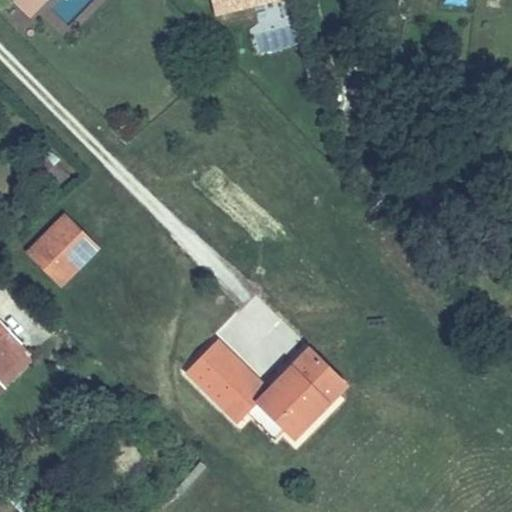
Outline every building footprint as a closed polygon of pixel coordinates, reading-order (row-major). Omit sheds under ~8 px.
[(8,0),(36,31),(54,14),(40,0),(8,0)] [(59,0),(53,7),(71,24),(93,0),(59,0)] [(270,0),(241,0),(233,2),(239,22),(274,15),(270,0)] [(64,288),(103,248),(66,211),(26,250),(64,288)] [(0,401),(7,395),(1,387),(0,386),(0,375),(27,352),(0,326),(0,401)] [(0,386),(1,387),(31,356),(27,352),(0,375),(0,386)] [(188,391),(266,470),(273,463),(284,452),(295,462),(351,407),(314,371),(271,413),(219,360),(188,391)] [(283,473),(295,462),(284,452),(273,463),(283,473)]
